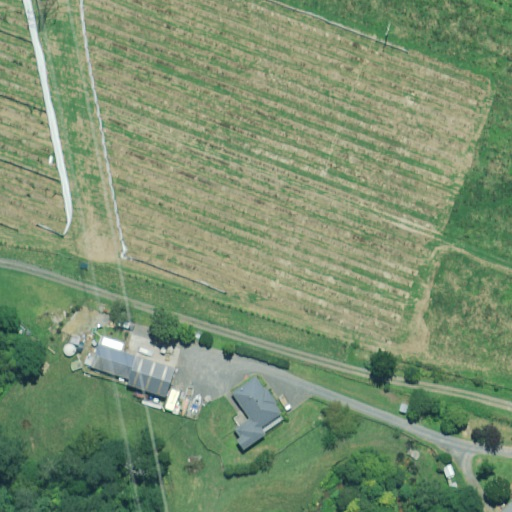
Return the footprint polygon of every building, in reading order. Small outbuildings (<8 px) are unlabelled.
[(128,386),(167,399),(177,370),(124,353),(126,345),(103,337),(97,358),(89,355),(86,366),(130,380),(128,386)] [(68,341),(61,352),(73,359),(80,349),(68,341)] [(201,346),(199,361),(221,365),(223,350),(201,346)] [(286,420),(257,379),(234,395),(251,420),(236,430),(241,439),(238,441),(245,451),(267,436),(266,434),(286,420)] [(183,393),(172,389),(168,400),(179,405),(183,393)] [(352,415),(348,426),(370,433),(374,422),(352,415)] [(452,462),(442,466),(448,480),(457,476),(452,462)] [(460,482),(449,483),(450,496),(461,495),(460,482)] [(511,511),(511,503),(503,511),(511,511)]
